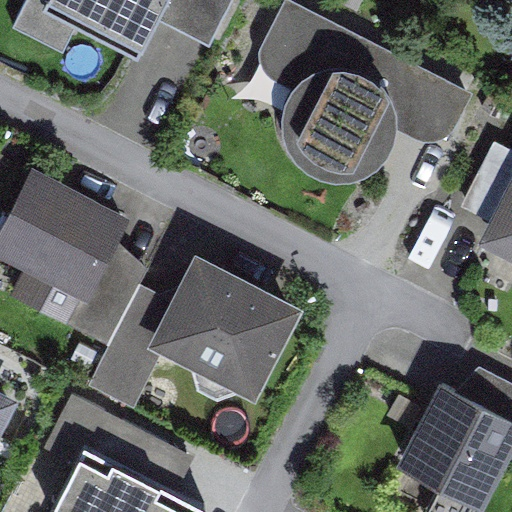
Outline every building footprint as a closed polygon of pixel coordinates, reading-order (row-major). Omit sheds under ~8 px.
[(129,63),(161,6),(184,19),(213,34),(231,0),(51,0),(43,16),(129,63)] [(293,0),(273,38),(310,59),(278,117),(361,161),(408,74),(378,57),(386,42),(308,0),(293,0)] [(123,212),(35,164),(0,226),(0,248),(27,263),(14,287),(110,343),(140,285),(147,268),(127,257),(104,244),(123,212)] [(511,199),(494,235),(511,243),(511,199)] [(303,297),(197,243),(168,300),(157,293),(140,285),(110,343),(93,376),(134,396),(161,343),(255,391),(303,297)] [(511,472),(511,419),(444,384),(405,457),(495,505),(511,472)] [(0,454),(28,401),(0,385),(0,454)] [(192,453),(134,422),(116,455),(174,486),(182,471),(192,453)] [(116,455),(86,439),(49,508),(56,511),(201,511),(207,503),(174,486),(116,455)]
